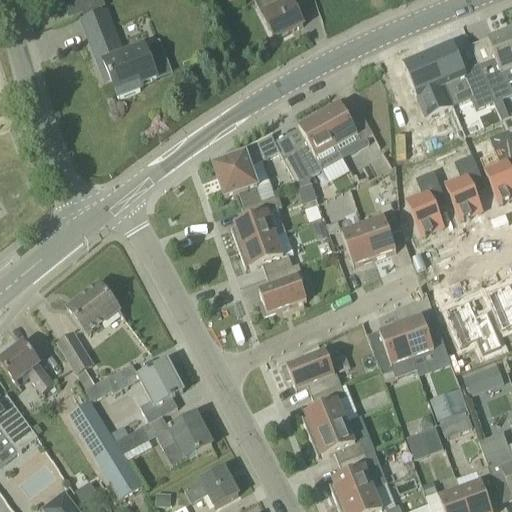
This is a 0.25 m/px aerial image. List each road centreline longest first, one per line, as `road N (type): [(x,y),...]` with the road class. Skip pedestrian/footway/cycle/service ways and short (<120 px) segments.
road 1 (secondary): [(116,204),(196,146),(384,36),(481,0)]
road 2 (tertiary): [(85,223),(42,126),(7,0)]
road 3 (residential): [(216,377),(412,283)]
road 4 (residential): [(216,377),(116,204)]
road 5 (residential): [(285,511),(216,377)]
